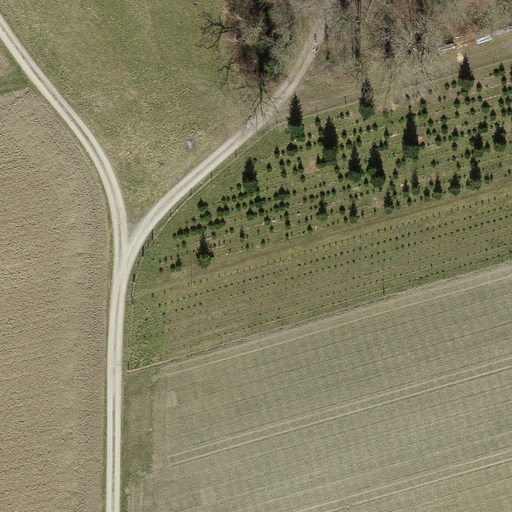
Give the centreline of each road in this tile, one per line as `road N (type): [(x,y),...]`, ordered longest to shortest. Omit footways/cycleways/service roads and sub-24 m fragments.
road 1 (track): [(113,511),(124,247),(265,115),(302,66),(335,0)]
road 2 (track): [(124,247),(105,168),(0,23)]
road 3 (track): [(511,43),(265,115)]
